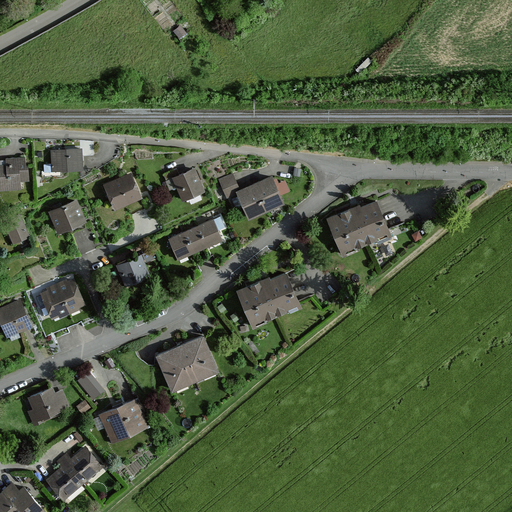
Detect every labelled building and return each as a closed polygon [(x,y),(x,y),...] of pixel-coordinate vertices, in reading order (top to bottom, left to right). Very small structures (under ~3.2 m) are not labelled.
[(83,148),(52,149),(53,171),(83,170),(83,148)] [(5,168),(0,168),(0,189),(26,189),(26,157),(5,157),(5,168)] [(196,166),(173,176),(185,201),(207,190),(196,166)] [(131,171),(103,184),(116,210),(144,197),(131,171)] [(240,190),(233,173),(219,179),(226,198),(237,194),(236,192),(240,190)] [(284,204),(272,176),(255,184),(267,212),(284,204)] [(267,212),(255,184),(240,190),(236,192),(237,194),(248,221),(267,212)] [(378,195),(328,215),(342,251),(392,231),(378,195)] [(77,197),(50,209),(60,234),(88,222),(77,197)] [(2,218),(15,245),(31,237),(19,210),(2,218)] [(212,219),(197,226),(208,248),(222,241),(212,219)] [(197,226),(183,233),(193,255),(208,248),(197,226)] [(183,233),(168,239),(178,261),(193,255),(183,233)] [(142,253),(117,263),(127,285),(151,275),(142,253)] [(287,267),(239,288),(254,324),(302,303),(287,267)] [(73,277),(57,283),(70,313),(86,306),(73,277)] [(57,283),(40,290),(53,320),(70,313),(57,283)] [(21,297),(0,306),(0,318),(8,336),(33,325),(21,297)] [(221,371),(203,333),(157,354),(174,392),(221,371)] [(32,423),(70,407),(63,390),(56,393),(53,385),(28,395),(34,409),(27,412),(32,423)] [(137,398),(99,413),(111,442),(149,427),(137,398)] [(68,453),(62,457),(85,483),(104,467),(85,446),(72,457),(68,453)] [(85,483),(62,457),(57,462),(62,467),(48,479),(65,500),(85,483)] [(0,511),(36,511),(43,506),(24,484),(19,488),(13,481),(1,491),(0,492),(0,511)]
